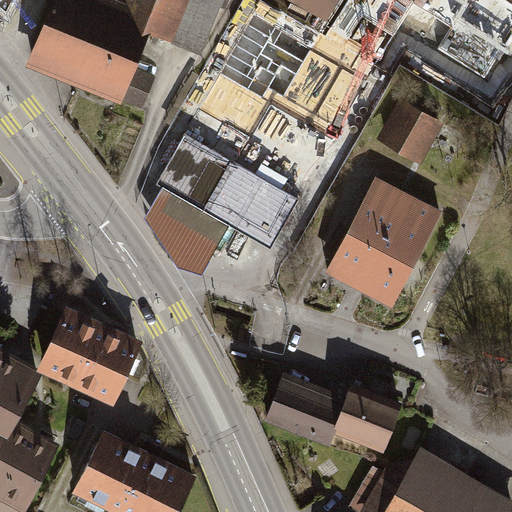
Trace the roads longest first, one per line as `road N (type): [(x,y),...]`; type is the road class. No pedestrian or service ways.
road 1 (residential): [(402,355),(196,285),(148,288)]
road 2 (residential): [(402,355),(511,126)]
road 3 (secondary): [(262,511),(190,355),(148,288)]
road 4 (residential): [(511,437),(448,401),(422,366),(402,355)]
road 5 (secondary): [(80,195),(0,88)]
